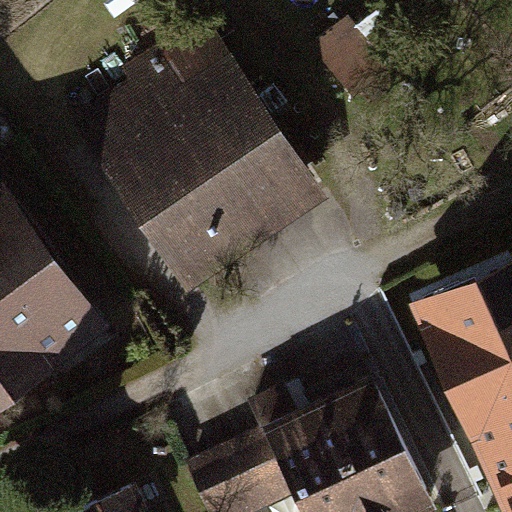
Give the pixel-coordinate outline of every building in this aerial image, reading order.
[(388,66),(349,16),(315,43),(354,93),(388,66)] [(204,19),(63,113),(178,285),(319,191),(204,19)] [(0,412),(118,326),(0,165),(0,412)] [(511,265),(428,303),(511,491),(511,265)] [(411,511),(431,503),(368,368),(177,457),(202,511),(236,511),(290,487),(302,511),(411,511)] [(142,511),(128,480),(58,511),(142,511)]
